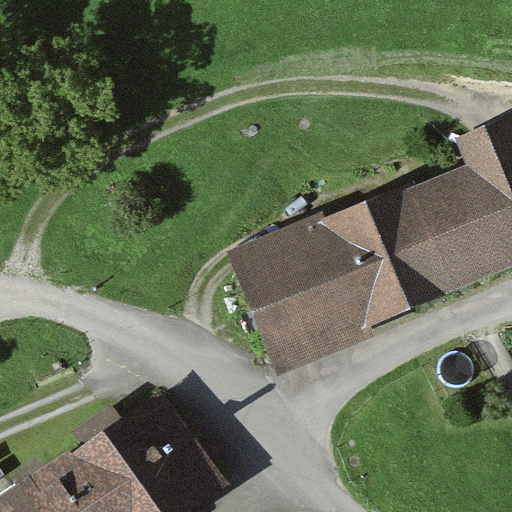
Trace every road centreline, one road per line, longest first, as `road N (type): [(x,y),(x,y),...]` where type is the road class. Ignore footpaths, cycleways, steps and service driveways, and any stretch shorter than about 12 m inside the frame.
road 1 (track): [(253,416),(167,344),(0,299)]
road 2 (track): [(253,416),(511,302)]
road 3 (residential): [(369,511),(253,416)]
